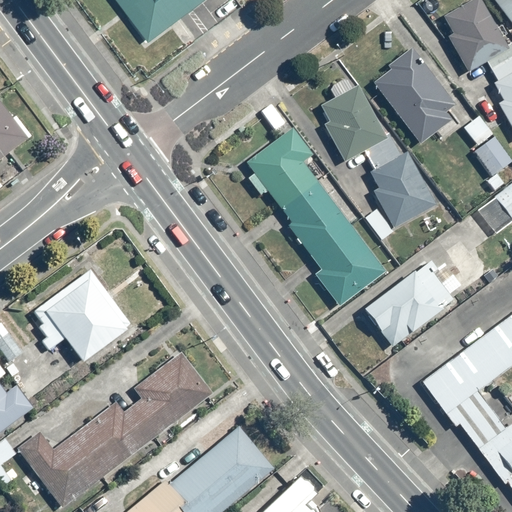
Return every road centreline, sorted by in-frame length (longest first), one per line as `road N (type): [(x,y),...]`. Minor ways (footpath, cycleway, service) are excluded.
road 1 (secondary): [(127,150),(250,327),(411,511)]
road 2 (residential): [(332,0),(127,150)]
road 3 (secondary): [(13,0),(127,150)]
road 4 (tertiary): [(127,150),(0,248)]
